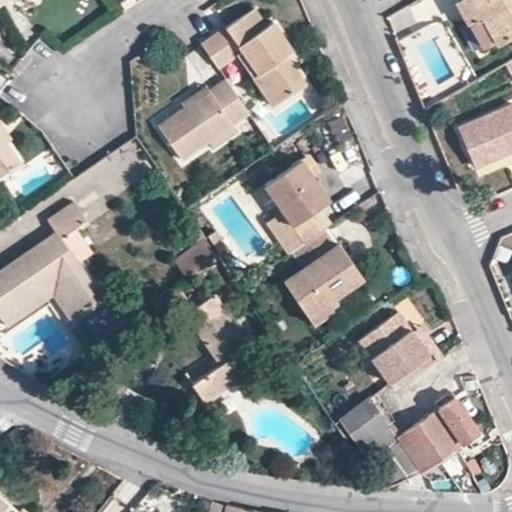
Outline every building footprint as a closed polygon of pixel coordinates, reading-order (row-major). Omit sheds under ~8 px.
[(481,14),(497,42),(511,33),(511,0),(456,0),(455,1),(467,22),(481,14)] [(203,40),(219,66),(237,54),(242,51),(257,71),(252,75),(270,104),(304,81),(285,52),(291,48),(273,21),(264,25),(253,7),(203,40)] [(200,74),(214,63),(199,45),(186,56),(200,74)] [(242,51),(237,54),(252,75),(257,71),(242,51)] [(158,124),(182,159),(208,140),(213,147),(237,130),(234,123),(250,113),(226,76),(208,89),(205,85),(181,102),(185,106),(158,124)] [(459,125),(477,166),(511,151),(511,102),(459,125)] [(0,175),(21,161),(7,140),(11,137),(0,119),(0,175)] [(317,203),(327,196),(300,159),(264,184),(282,210),(291,222),(317,203)] [(0,270),(0,320),(4,327),(51,296),(67,321),(99,300),(58,238),(83,221),(72,203),(44,221),(54,235),(0,270)] [(324,227),(331,222),(317,203),(291,222),(303,241),(324,227)] [(282,210),(266,222),(288,252),(291,250),(303,241),(291,222),(282,210)] [(303,241),(291,250),(301,265),(282,278),(308,314),(334,296),(362,276),(337,240),(333,242),(324,227),(303,241)] [(219,253),(227,247),(216,231),(208,238),(219,253)] [(186,276),(216,255),(206,239),(175,260),(186,276)] [(160,301),(168,310),(174,306),(177,310),(186,304),(176,289),(160,301)] [(336,300),(334,296),(308,314),(313,321),(332,307),(330,305),(336,300)] [(189,385),(202,405),(259,367),(213,297),(183,317),(216,368),(189,385)] [(386,385),(427,357),(419,345),(424,341),(422,339),(414,345),(407,335),(394,315),(356,341),(386,385)] [(95,342),(79,319),(67,328),(83,351),(95,342)] [(422,339),(416,329),(407,335),(414,345),(422,339)] [(427,357),(432,353),(424,341),(419,345),(427,357)] [(383,387),(390,395),(432,365),(427,357),(386,385),(383,387)] [(338,419),(356,449),(387,428),(368,398),(338,419)] [(396,439),(387,428),(356,449),(365,462),(363,463),(383,493),(418,470),(476,430),(454,399),(436,410),(396,439)] [(0,511),(17,511),(0,498),(0,511)] [(210,501),(206,511),(224,511),(226,505),(210,501)]
